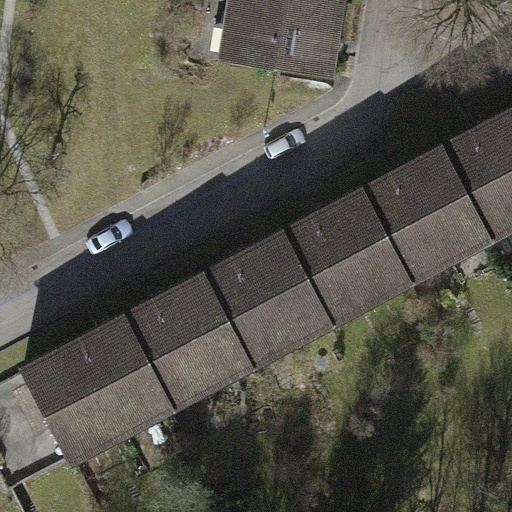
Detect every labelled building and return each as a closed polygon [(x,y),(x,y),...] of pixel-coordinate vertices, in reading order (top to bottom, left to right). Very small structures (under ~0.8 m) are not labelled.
[(346,79),(359,3),(339,0),(254,0),(249,31),(262,33),(258,58),(245,56),(244,63),(346,79)] [(486,237),(511,223),(511,108),(480,124),(487,137),(446,158),(486,237)] [(405,178),(365,199),(405,278),(486,237),(446,158),(440,147),(400,167),(405,178)] [(327,319),(405,278),(365,199),(358,187),(322,206),(328,219),(287,240),(327,319)] [(247,263),(206,284),(246,360),(327,319),(287,240),(282,230),(241,251),(247,263)] [(166,401),(246,360),(206,284),(201,274),(160,295),(166,308),(128,327),(166,401)] [(66,453),(166,401),(128,327),(120,313),(105,321),(112,335),(65,359),(60,348),(22,368),(66,453)]
